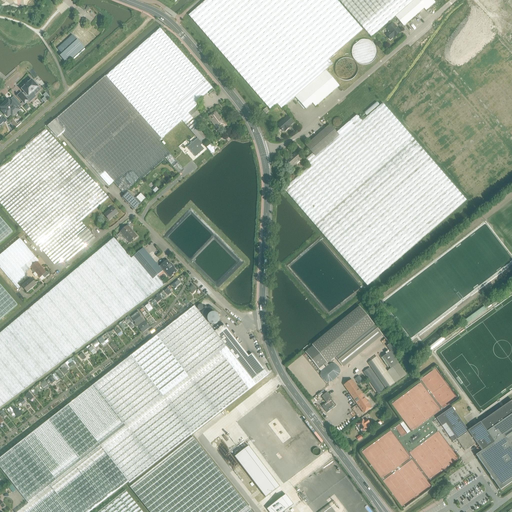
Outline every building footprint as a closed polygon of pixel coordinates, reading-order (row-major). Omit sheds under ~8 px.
[(390,40),(394,37),(394,38),(401,33),(393,24),(387,29),(388,31),(388,33),(388,34),(386,35),(390,40)] [(199,104),(200,103),(198,101),(212,88),(160,29),(134,52),(106,77),(105,76),(54,120),(64,132),(62,133),(109,186),(114,182),(124,195),(165,158),(179,175),(184,170),(158,140),(182,120),(192,133),(197,128),(200,126),(194,119),(188,113),(199,104)] [(376,48),(375,46),(375,44),(374,43),(373,40),(371,39),(369,38),(367,37),(365,37),(362,37),(360,37),(358,38),(356,40),(354,41),(353,43),(352,46),(352,48),(352,50),(353,52),(354,55),(356,56),(357,58),(359,59),(361,60),(364,60),(366,60),(368,59),(370,58),(372,57),(374,55),(375,53),(375,51),(376,48)] [(60,56),(67,64),(84,48),(77,40),(74,43),(70,38),(57,49),(62,54),(60,56)] [(356,66),(356,64),(355,62),(354,60),(353,59),(351,58),(350,57),(348,57),(346,57),(345,57),(343,57),(341,58),(340,59),(338,61),(337,63),(337,64),(337,66),(337,68),(337,70),(338,72),(339,73),(340,74),(342,75),(344,76),(346,76),(348,76),(350,75),(351,75),(353,73),(354,72),(355,70),(356,68),(356,66)] [(21,93),(17,96),(24,104),(28,101),(30,103),(36,97),(33,93),(38,88),(38,87),(39,86),(36,83),(35,84),(32,80),(28,83),(25,86),(22,90),(24,92),(22,94),(21,93)] [(5,104),(2,107),(4,110),(2,111),(6,115),(7,117),(8,117),(8,116),(11,113),(12,114),(13,115),(16,111),(17,112),(17,111),(16,111),(18,108),(19,108),(21,106),(20,106),(20,107),(19,105),(13,99),(9,102),(8,101),(9,101),(8,101),(7,103),(6,103),(5,103),(6,104),(5,104),(4,104),(5,104)] [(188,113),(194,119),(204,110),(199,104),(188,113)] [(226,126),(216,113),(208,119),(210,122),(211,121),(216,129),(220,126),(222,129),(226,126)] [(342,123),(342,122),(342,121),(341,120),(340,119),(338,118),(337,118),(336,119),(335,119),(334,120),(333,120),(333,121),(333,122),(333,123),(333,124),(333,125),(334,126),(334,127),(335,127),(336,128),(337,128),(338,128),(339,127),(340,127),(341,126),(342,125),(342,124),(342,123)] [(54,120),(47,126),(48,128),(53,133),(57,138),(62,133),(64,132),(54,120)] [(13,121),(10,123),(15,129),(18,126),(13,121)] [(197,128),(192,133),(198,139),(202,143),(207,139),(197,128)] [(87,229),(81,222),(109,198),(45,129),(0,167),(0,203),(37,246),(38,245),(54,265),(68,262),(86,247),(77,237),(87,229)] [(191,144),(187,148),(189,151),(195,157),(204,150),(200,146),(202,144),(202,143),(198,139),(193,143),(192,142),(190,143),(191,144)] [(134,210),(141,203),(145,199),(141,194),(135,199),(128,192),(126,195),(122,198),(134,210)] [(118,213),(113,207),(104,215),(109,220),(118,213)] [(0,320),(17,305),(0,285),(0,243),(13,232),(0,217),(0,320)] [(134,240),(137,237),(135,235),(128,226),(121,232),(130,243),(134,240)] [(86,247),(95,239),(87,229),(77,237),(86,247)] [(133,257),(131,259),(114,238),(0,333),(0,407),(165,284),(158,276),(153,280),(133,257)] [(1,254),(0,254),(0,267),(19,290),(22,288),(18,283),(27,276),(25,273),(29,270),(28,268),(31,266),(31,267),(36,263),(37,262),(39,261),(33,254),(20,240),(19,239),(1,254)] [(153,280),(158,276),(162,272),(143,248),(133,257),(153,280)] [(167,260),(160,266),(169,278),(177,272),(167,260)] [(46,273),(37,262),(36,263),(31,267),(33,269),(31,270),(34,273),(33,274),(35,277),(38,275),(40,278),(40,279),(41,280),(42,280),(44,278),(49,274),(47,272),(46,273)] [(36,285),(31,279),(22,286),(27,292),(36,285)] [(224,324),(214,332),(194,306),(0,458),(0,467),(29,504),(18,511),(89,511),(268,374),(252,353),(249,356),(224,324)] [(327,364),(335,357),(343,367),(382,335),(359,307),(312,345),(313,346),(305,352),(319,369),(326,363),(327,364)] [(138,312),(131,317),(135,323),(134,324),(137,327),(138,326),(143,333),(149,328),(142,318),(143,318),(138,312)] [(431,346),(428,348),(430,350),(431,351),(431,350),(445,340),(442,337),(431,346)] [(386,346),(390,352),(392,354),(397,350),(392,342),(386,346)] [(390,352),(382,357),(391,369),(387,372),(395,383),(406,375),(392,354),(390,352)] [(68,361),(65,363),(67,366),(69,364),(71,367),(75,364),(73,361),(71,359),(67,361),(68,361)] [(368,363),(386,389),(389,387),(371,361),(368,363)] [(363,372),(379,394),(385,390),(370,368),(363,372)] [(359,376),(355,379),(357,382),(357,383),(358,385),(363,381),(362,379),(361,380),(359,376)] [(364,413),(372,408),(352,380),(344,385),(364,413)] [(45,381),(41,385),(43,388),(44,388),(45,390),(49,387),(48,385),(45,381)] [(336,406),(331,399),(332,399),(327,392),(321,396),(326,403),(322,406),(327,413),(336,406)] [(445,412),(437,418),(438,420),(442,426),(446,423),(454,435),(450,438),(453,442),(457,439),(463,448),(465,451),(476,443),(482,451),(475,456),(476,458),(477,457),(499,488),(500,490),(511,482),(511,400),(504,406),(502,407),(501,408),(480,422),(468,431),(466,428),(452,408),(452,407),(445,412)] [(16,408),(12,411),(17,418),(21,415),(16,408)] [(368,425),(370,423),(367,419),(364,421),(363,419),(356,424),(363,433),(370,428),(368,425)] [(400,424),(407,434),(410,432),(403,422),(400,424)] [(252,511),(193,437),(130,487),(149,511),(142,511),(136,504),(125,491),(108,504),(98,511),(252,511)] [(234,457),(265,498),(280,487),(249,446),(248,446),(235,457),(234,457)] [(285,495),(267,509),(268,511),(283,511),(293,505),(286,495),(285,495)]
